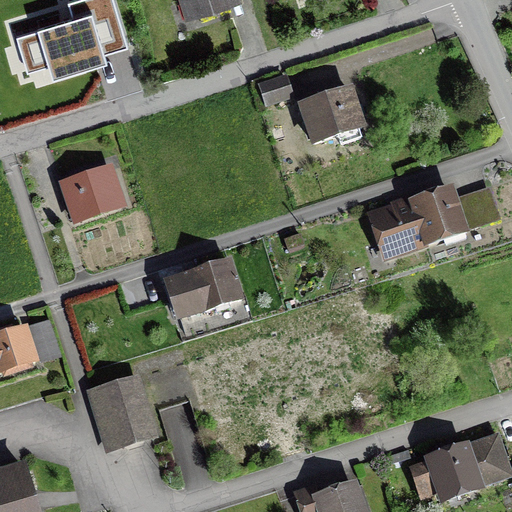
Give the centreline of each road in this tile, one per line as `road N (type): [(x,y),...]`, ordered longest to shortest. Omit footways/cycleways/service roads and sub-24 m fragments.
road 1 (residential): [(511,147),(0,312)]
road 2 (residential): [(463,3),(0,144)]
road 3 (residential): [(177,510),(511,401)]
